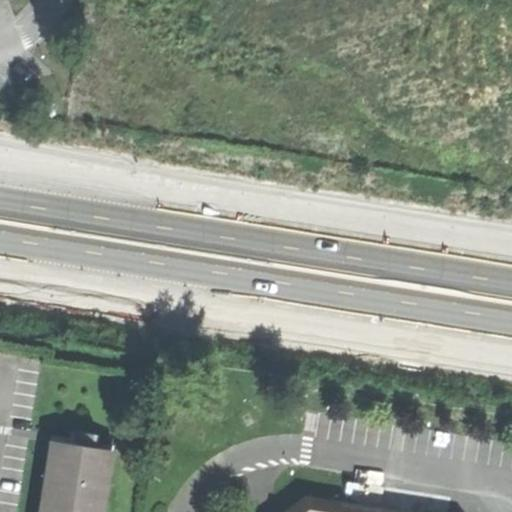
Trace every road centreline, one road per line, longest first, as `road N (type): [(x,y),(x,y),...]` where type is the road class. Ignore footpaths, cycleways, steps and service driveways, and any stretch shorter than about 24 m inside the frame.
road 1 (trunk): [(0,248),(511,328)]
road 2 (trunk): [(511,266),(0,187)]
